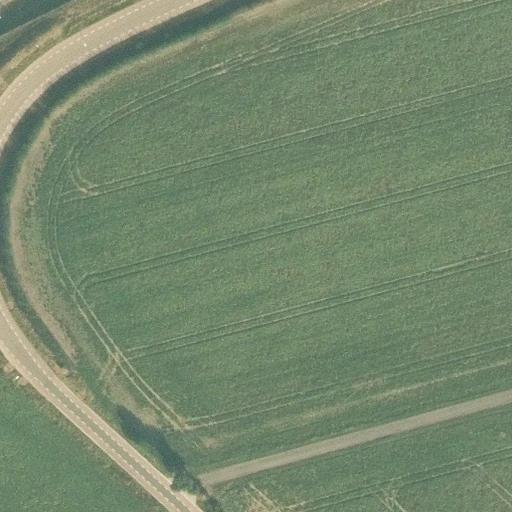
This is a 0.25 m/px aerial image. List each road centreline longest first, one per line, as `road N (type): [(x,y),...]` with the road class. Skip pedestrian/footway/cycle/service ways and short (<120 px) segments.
road 1 (unclassified): [(187,511),(24,362),(0,327)]
road 2 (unclassified): [(0,130),(61,62),(181,0)]
